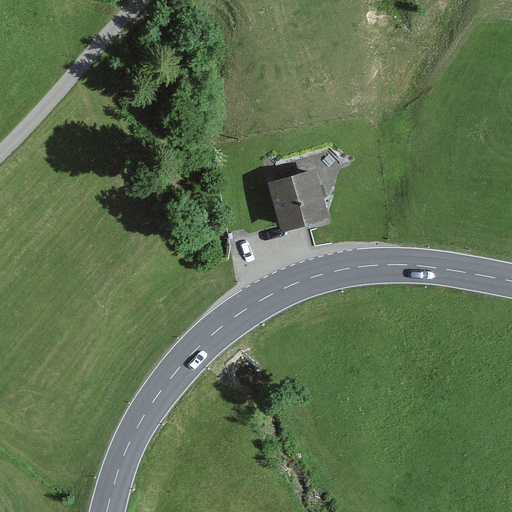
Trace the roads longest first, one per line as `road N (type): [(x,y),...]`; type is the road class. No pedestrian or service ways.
road 1 (primary): [(511,281),(372,266),(278,292),(233,319),(175,374),(125,454),(108,511)]
road 2 (unclassified): [(149,0),(0,155)]
